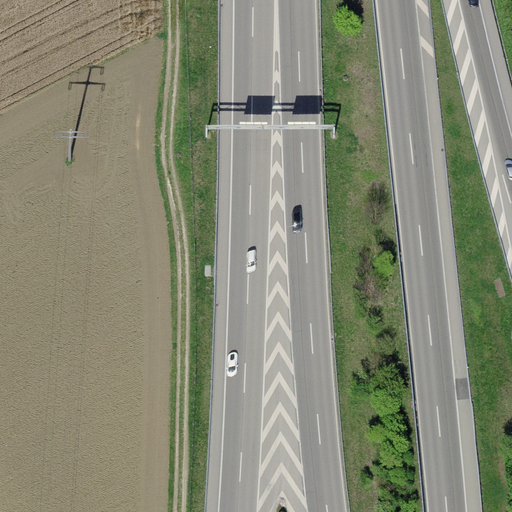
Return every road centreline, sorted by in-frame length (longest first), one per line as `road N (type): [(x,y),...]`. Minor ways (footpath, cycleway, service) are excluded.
road 1 (motorway): [(447,511),(396,0)]
road 2 (motorway): [(282,0),(302,157),(327,511)]
road 3 (track): [(173,0),(167,146),(184,280),(179,511)]
road 4 (motorway): [(269,0),(252,158),(237,511)]
road 5 (motorway): [(511,180),(469,0)]
